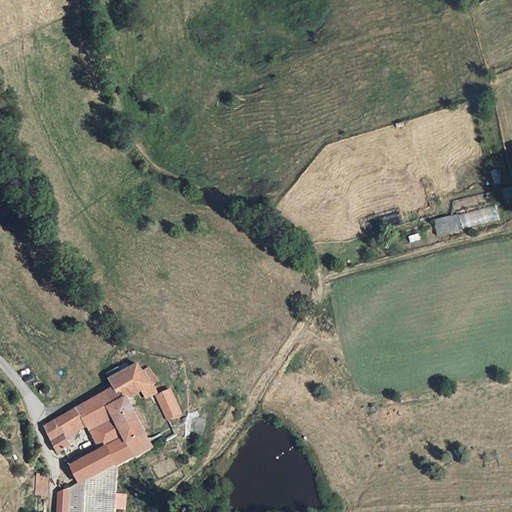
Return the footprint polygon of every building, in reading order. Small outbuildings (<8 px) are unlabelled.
[(437,236),(499,221),(495,205),(433,220),(437,236)] [(368,225),(371,234),(400,223),(397,214),(368,225)] [(117,467),(156,446),(131,397),(145,390),(148,396),(157,391),(145,369),(145,368),(116,383),(118,387),(106,396),(128,437),(112,446),(106,449),(117,467)] [(184,415),(173,391),(160,398),(171,421),(184,415)] [(104,431),(112,446),(128,437),(106,396),(78,410),(51,425),(45,428),(60,458),(65,455),(75,450),(67,434),(86,424),(90,433),(96,430),(98,434),(104,431)] [(81,487),(117,467),(106,449),(72,468),(81,487)] [(81,487),(72,492),(70,511),(114,511),(117,467),(81,487)] [(35,496),(47,496),(47,474),(36,473),(35,496)] [(59,511),(70,511),(72,492),(61,498),(59,511)]
